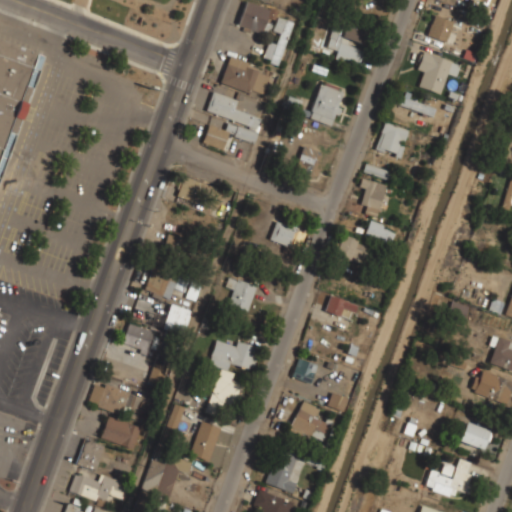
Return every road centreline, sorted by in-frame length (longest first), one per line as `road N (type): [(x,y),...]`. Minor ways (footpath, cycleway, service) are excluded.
road 1 (residential): [(414,0),(227,511)]
road 2 (secondary): [(211,0),(25,511)]
road 3 (residential): [(338,211),(162,144)]
road 4 (residential): [(187,68),(14,0)]
